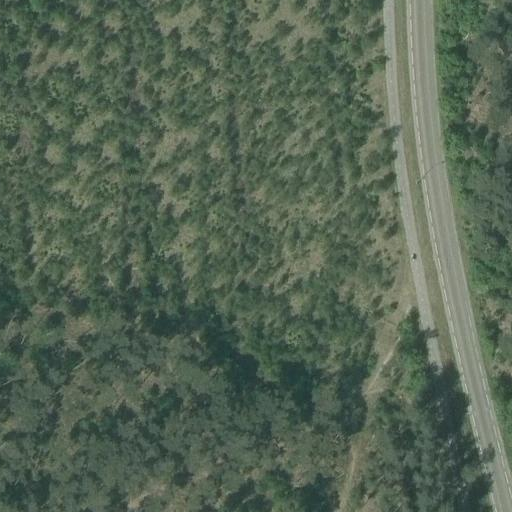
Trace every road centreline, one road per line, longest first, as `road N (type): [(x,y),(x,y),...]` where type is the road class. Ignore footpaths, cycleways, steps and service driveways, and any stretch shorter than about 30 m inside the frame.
road 1 (tertiary): [(507,511),(436,214),(417,0)]
road 2 (track): [(337,511),(367,391)]
road 3 (track): [(417,280),(367,391)]
